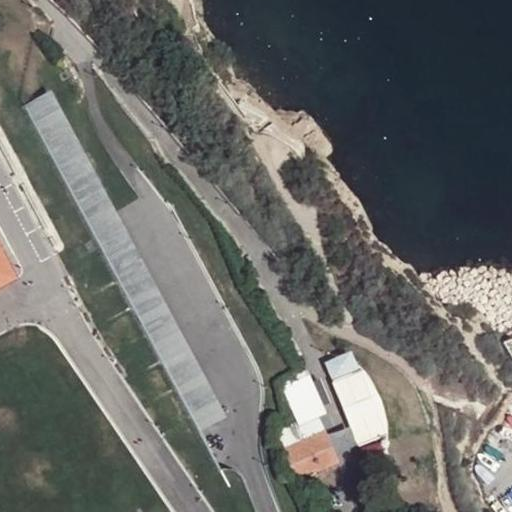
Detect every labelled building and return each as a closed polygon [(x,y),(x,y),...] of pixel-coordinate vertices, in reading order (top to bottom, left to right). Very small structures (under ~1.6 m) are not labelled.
[(52,86),(30,96),(64,169),(86,159),(52,86)] [(131,231),(103,248),(196,423),(225,407),(162,289),(131,231)] [(0,281),(14,274),(0,247),(0,281)] [(323,412),(307,372),(281,387),(292,412),(297,424),(279,431),(296,477),(330,463),(311,417),(323,412)] [(328,475),(306,483),(310,492),(317,489),(320,497),(324,495),(327,494),(324,486),(331,484),(328,475)]
